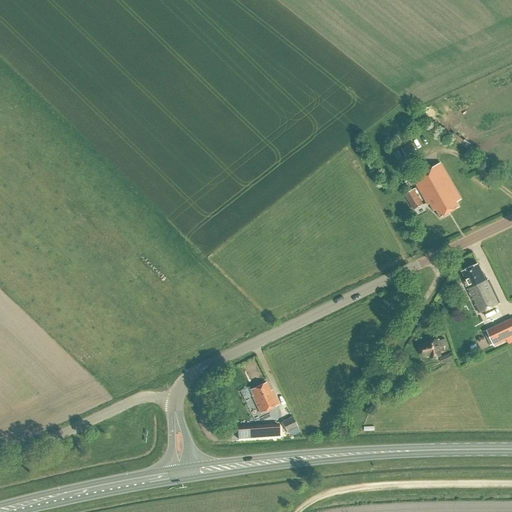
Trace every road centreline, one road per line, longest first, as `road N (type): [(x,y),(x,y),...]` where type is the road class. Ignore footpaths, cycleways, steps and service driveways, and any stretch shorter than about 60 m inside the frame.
road 1 (unclassified): [(174,401),(198,369),(511,220)]
road 2 (track): [(296,511),(340,491),(511,484)]
road 3 (primary): [(511,449),(304,457)]
road 4 (unclassified): [(0,463),(137,398),(174,401)]
road 5 (primary): [(0,510),(180,473)]
road 6 (primary): [(180,473),(304,457)]
